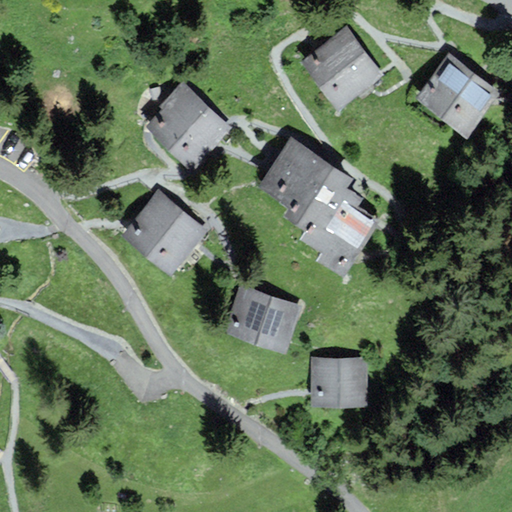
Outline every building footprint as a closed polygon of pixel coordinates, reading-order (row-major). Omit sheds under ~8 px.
[(379,74),(346,30),(306,59),(339,103),(379,74)] [(466,130),(496,91),(451,57),(421,95),(466,130)] [(225,129),(181,86),(145,122),(190,165),(225,129)] [(341,188),(349,177),(292,141),(264,184),(296,204),(290,214),(312,227),(306,236),(327,249),(321,257),(341,269),(372,220),(353,209),(359,199),(341,188)] [(202,233),(159,194),(121,235),(164,274),(202,233)] [(294,307),(237,289),(223,332),(280,350),(294,307)] [(362,401),(364,360),(317,359),(315,400),(362,401)]
